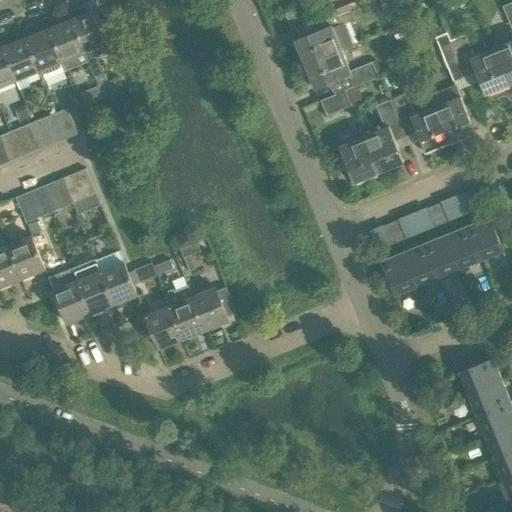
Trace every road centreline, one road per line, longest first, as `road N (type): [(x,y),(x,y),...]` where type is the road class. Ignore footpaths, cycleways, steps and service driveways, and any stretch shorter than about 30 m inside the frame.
road 1 (residential): [(0,340),(155,392),(367,310)]
road 2 (tertiary): [(299,511),(0,395)]
road 3 (residential): [(334,225),(240,0)]
road 4 (residential): [(334,225),(511,151)]
road 5 (residential): [(387,511),(404,465),(408,418),(389,359)]
road 6 (residential): [(511,312),(389,359)]
